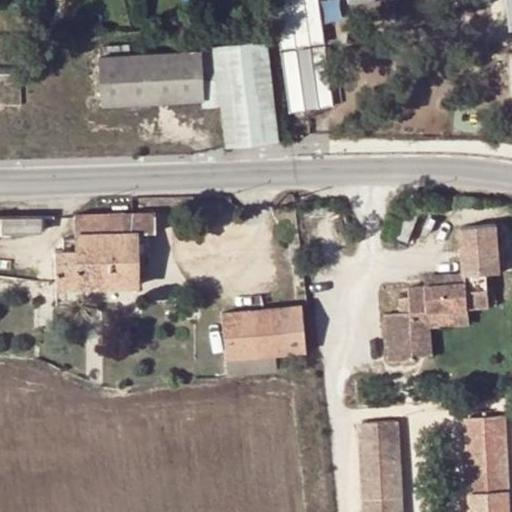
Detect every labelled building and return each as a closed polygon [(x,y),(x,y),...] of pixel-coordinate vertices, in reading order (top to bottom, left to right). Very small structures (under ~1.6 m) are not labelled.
[(282,0),(297,108),(339,103),(325,0),(282,0)] [(228,136),(279,131),(266,40),(215,46),(214,49),(222,106),(228,136)] [(100,56),(132,53),(131,44),(99,47),(100,56)] [(206,99),(203,48),(132,53),(100,56),(103,106),(206,99)] [(206,99),(208,107),(222,106),(214,49),(203,48),(206,99)] [(19,67),(0,67),(0,84),(19,83),(19,67)] [(281,142),(279,131),(228,136),(228,149),(281,142)] [(138,231),(148,232),(155,233),(155,213),(76,214),(76,249),(56,248),(57,289),(139,288),(139,254),(138,231)] [(0,218),(0,236),(42,236),(42,218),(0,218)] [(511,244),(510,221),(467,224),(471,273),(511,269),(511,244)] [(149,254),(148,232),(138,231),(139,254),(149,254)] [(472,270),(431,273),(432,281),(473,278),(472,270)] [(401,334),(385,334),(387,383),(416,381),(415,378),(413,333),(469,331),(491,330),(489,296),(467,297),(467,305),(427,307),(410,308),(411,318),(400,319),(401,334)] [(426,299),(427,307),(467,305),(467,297),(426,299)] [(220,312),(224,361),(277,357),(308,354),(302,305),(220,312)] [(413,333),(415,378),(430,377),(429,349),(469,347),(469,331),(413,333)] [(226,379),(279,374),(277,357),(224,361),(226,379)] [(506,511),(503,440),(470,441),(472,511),(506,511)] [(398,511),(395,443),(363,445),(366,511),(398,511)]
